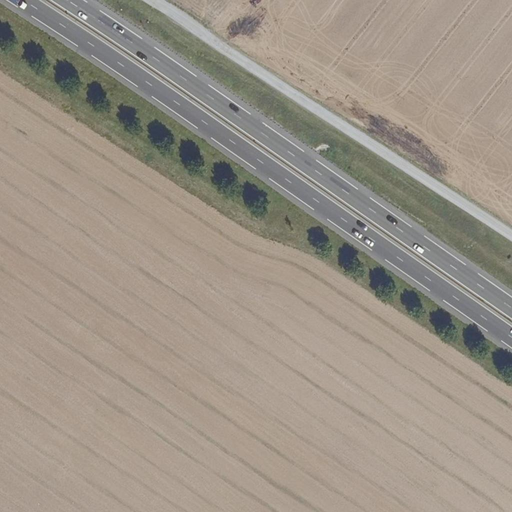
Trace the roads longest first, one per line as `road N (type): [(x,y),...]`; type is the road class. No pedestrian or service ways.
road 1 (trunk): [(23,0),(511,337)]
road 2 (trunk): [(511,308),(66,0)]
